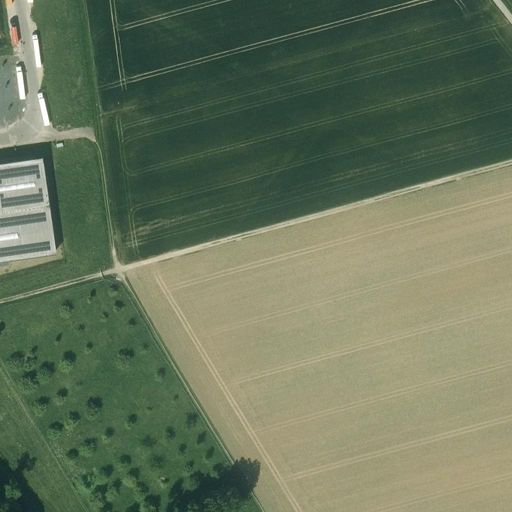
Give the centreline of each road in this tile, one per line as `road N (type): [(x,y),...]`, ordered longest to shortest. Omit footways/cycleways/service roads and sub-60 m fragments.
road 1 (track): [(259,511),(116,269),(80,0)]
road 2 (unclassified): [(17,0),(34,121),(27,135),(0,140)]
